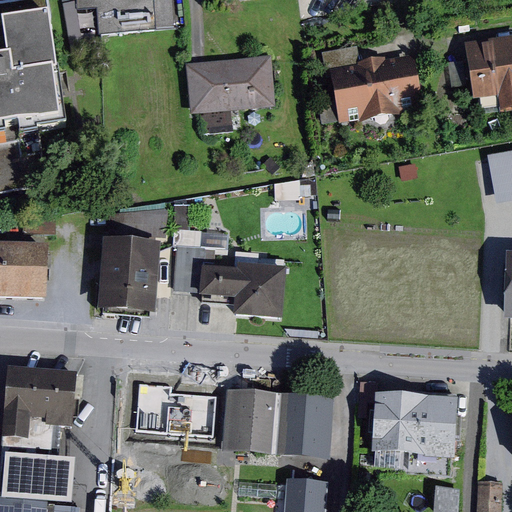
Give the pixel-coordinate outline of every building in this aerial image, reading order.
[(51,0),(0,7),(0,37),(4,64),(0,64),(0,196),(54,189),(49,153),(25,157),(22,136),(69,129),(51,0)] [(109,20),(111,38),(160,35),(157,0),(108,0),(109,10),(104,11),(105,20),(109,20)] [(511,40),(467,48),(477,106),(499,102),(502,117),(511,115),(511,40)] [(420,57),(332,73),(343,129),(431,113),(420,57)] [(276,60),(190,67),(194,119),(280,112),(276,60)] [(511,155),(492,159),(501,208),(511,206),(511,155)] [(317,188),(301,189),(302,206),(317,205),(317,188)] [(162,249),(103,246),(100,318),(158,320),(162,249)] [(50,249),(0,248),(0,305),(49,307),(50,249)] [(287,323),(290,273),(238,269),(238,274),(219,273),(220,251),(180,249),(177,294),(203,296),(203,303),(237,305),(236,320),(287,323)] [(327,259),(299,259),(298,275),(310,275),(310,283),(326,284),(327,259)] [(81,377),(9,371),(4,443),(29,444),(30,424),(47,425),(47,431),(77,433),(81,377)] [(225,386),(162,383),(157,473),(220,476),(225,386)] [(280,457),(285,395),(231,390),(226,453),(280,457)] [(339,399),(285,395),(280,457),(334,461),(339,399)] [(433,487),(435,463),(457,465),(461,404),(375,399),(372,451),(366,451),(364,483),(433,487)] [(29,444),(4,443),(0,492),(0,511),(54,511),(59,446),(29,444)] [(507,511),(509,485),(483,484),(481,511),(507,511)] [(438,489),(437,511),(460,511),(461,490),(438,489)]
